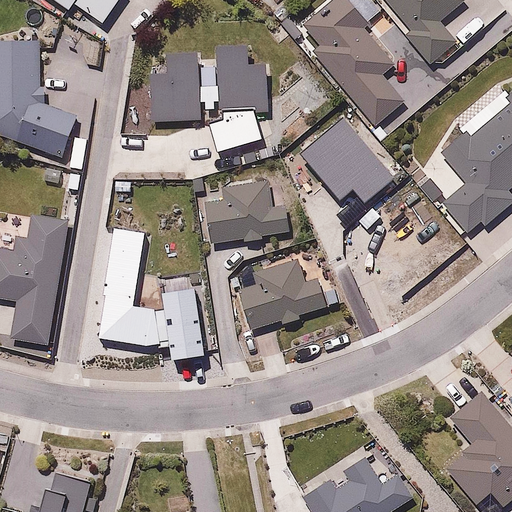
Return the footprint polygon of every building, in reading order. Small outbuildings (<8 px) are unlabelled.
[(53,0),(74,14),(78,7),(105,27),(123,1),(121,0),(53,0)] [(401,66),(349,0),(338,0),(300,30),(377,129),(407,106),(385,78),(401,66)] [(384,0),(412,33),(404,39),(432,73),(463,47),(445,26),(476,0),(384,0)] [(0,143),(64,172),(86,122),(41,102),(41,44),(0,43),(0,143)] [(223,103),(224,121),(214,121),(214,154),(260,153),(259,112),(272,112),(272,67),(252,67),(252,48),(223,48),(223,85),(223,103)] [(219,103),(223,103),(223,85),(199,85),(199,55),(173,55),(173,73),(153,73),(152,126),(199,126),(199,103),(210,103),(210,113),(219,113),(219,103)] [(511,91),(504,98),(511,107),(478,137),(472,130),(436,162),(461,190),(441,207),(467,237),(481,224),(486,230),(511,206),(511,91)] [(226,203),(212,204),(215,250),(292,244),(290,211),(286,212),(284,189),(271,190),(271,181),(225,184),(226,203)] [(51,352),(74,224),(23,214),(17,249),(0,246),(0,303),(19,307),(12,345),(51,352)] [(239,294),(250,335),(328,316),(320,282),(310,284),(304,261),(259,272),(263,288),(239,294)] [(476,450),(448,473),(479,510),(495,496),(507,510),(511,506),(511,426),(485,394),(453,421),(476,450)] [(399,511),(412,504),(390,471),(383,475),(371,457),(308,498),(317,511),(399,511)] [(34,511),(81,511),(88,486),(59,479),(56,492),(49,491),(45,506),(37,504),(34,511)]
